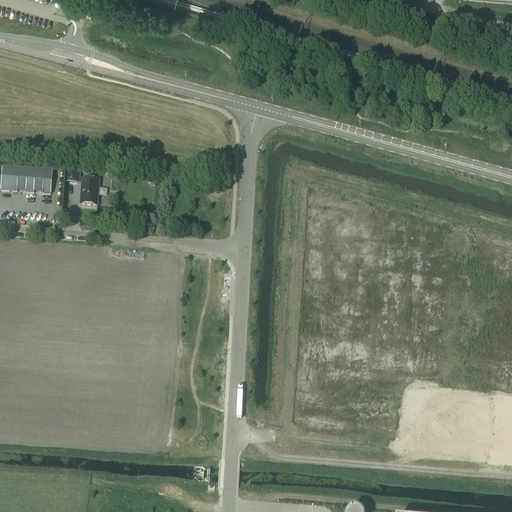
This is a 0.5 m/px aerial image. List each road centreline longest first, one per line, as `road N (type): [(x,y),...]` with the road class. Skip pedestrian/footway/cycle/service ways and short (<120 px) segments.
road 1 (tertiary): [(511,176),(251,106)]
road 2 (unclassified): [(227,511),(242,246)]
road 3 (tertiary): [(251,106),(91,54),(0,37)]
road 4 (tertiary): [(0,45),(251,106)]
road 5 (residential): [(242,246),(0,228)]
road 6 (unclassified): [(242,246),(251,106)]
road 7 (track): [(511,34),(396,0)]
